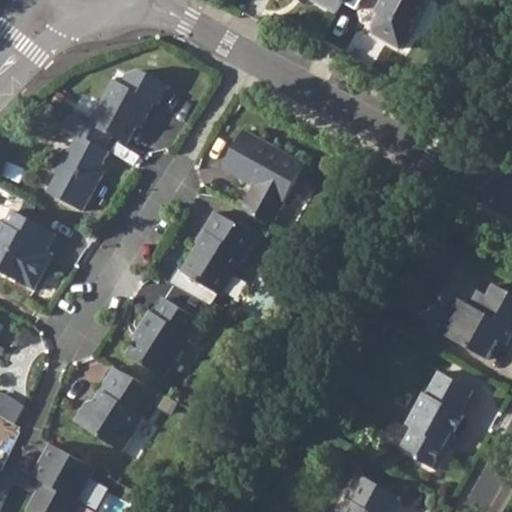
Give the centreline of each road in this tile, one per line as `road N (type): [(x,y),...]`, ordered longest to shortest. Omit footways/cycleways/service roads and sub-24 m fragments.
road 1 (residential): [(247,58),(70,340)]
road 2 (residential): [(247,58),(511,204)]
road 3 (residential): [(137,1),(247,58)]
